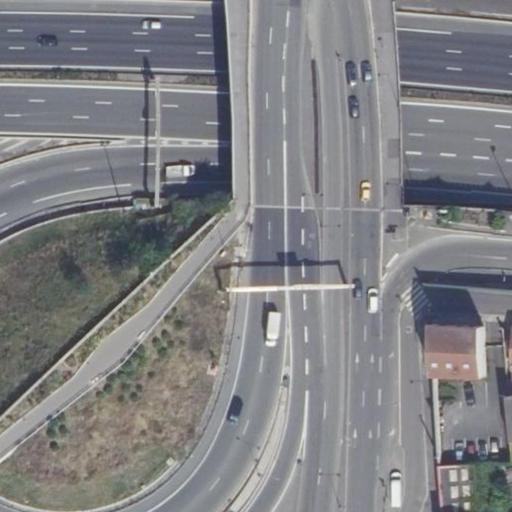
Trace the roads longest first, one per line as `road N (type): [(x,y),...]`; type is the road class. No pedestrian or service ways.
road 1 (motorway): [(266,0),(263,292),(252,387),(227,455),(181,511)]
road 2 (motorway): [(511,63),(0,38)]
road 3 (motorway): [(0,193),(61,169),(362,164),(426,141)]
road 4 (motorway): [(0,108),(130,111),(426,141)]
road 5 (primary): [(322,0),(328,344),(319,400)]
road 6 (primary): [(359,323),(344,0)]
road 7 (residential): [(408,511),(415,467),(412,317),(433,300),(511,304)]
road 8 (primary): [(291,0),(290,207)]
road 9 (primary): [(354,511),(359,323)]
road 10 (motorway): [(359,323),(400,272),(425,259),(511,258)]
road 11 (primary): [(302,363),(283,450),(251,511)]
road 12 (primary): [(290,207),(302,363)]
